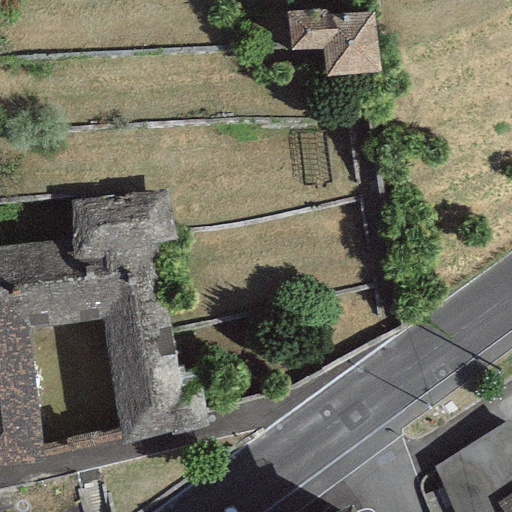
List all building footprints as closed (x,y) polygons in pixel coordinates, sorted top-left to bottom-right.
[(329,40),(331,69),(379,66),(375,7),(291,12),(293,42),(329,40)] [(74,234),(0,241),(0,454),(42,448),(28,320),(101,307),(119,432),(208,416),(200,363),(178,365),(156,234),(174,230),(164,163),(67,171),(74,234)] [(507,511),(497,496),(511,485),(511,420),(508,416),(434,462),(455,511),(507,511)] [(83,511),(75,476),(0,490),(0,511),(83,511)] [(365,511),(353,481),(286,511),(365,511)] [(511,511),(511,485),(497,496),(507,511),(511,511)]
